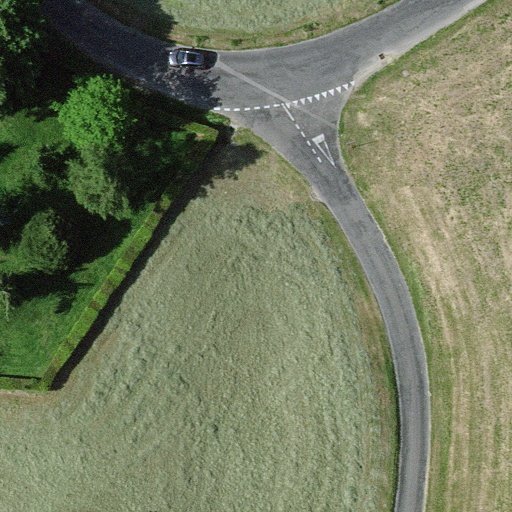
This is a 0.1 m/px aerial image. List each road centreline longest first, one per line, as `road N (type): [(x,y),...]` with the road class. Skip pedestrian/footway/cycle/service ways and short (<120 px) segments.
road 1 (unclassified): [(408,511),(414,411),(394,297),(346,200),(267,79)]
road 2 (tertiary): [(267,79),(213,80),(168,67),(107,38),(57,0)]
road 3 (tertiary): [(443,0),(359,49),(267,79)]
